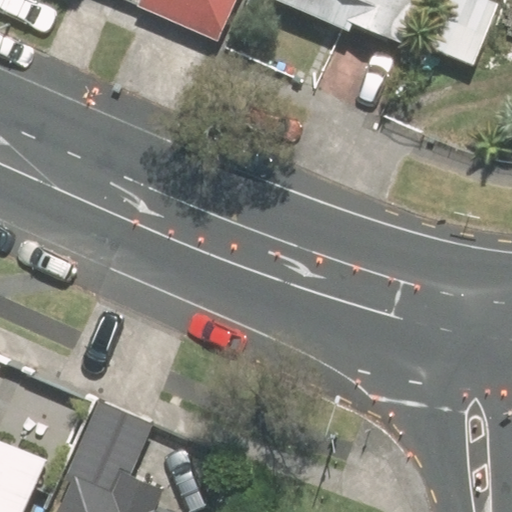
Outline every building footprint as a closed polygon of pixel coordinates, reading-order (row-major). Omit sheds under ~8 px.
[(133,0),(131,6),(218,44),(237,0),(133,0)] [(348,26),(396,47),(415,0),(262,0),(261,3),(343,39),(348,26)] [(472,72),(498,5),(485,0),(448,0),(427,55),(472,72)] [(142,428),(96,407),(69,466),(115,487),(142,428)] [(0,511),(20,511),(42,466),(0,446),(0,511)] [(159,511),(167,496),(123,476),(114,497),(71,477),(55,511),(159,511)]
